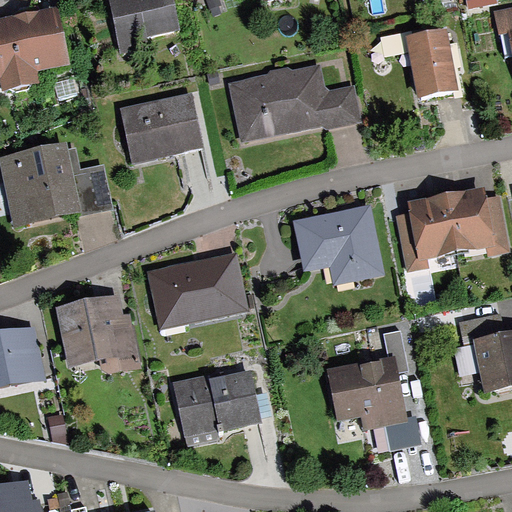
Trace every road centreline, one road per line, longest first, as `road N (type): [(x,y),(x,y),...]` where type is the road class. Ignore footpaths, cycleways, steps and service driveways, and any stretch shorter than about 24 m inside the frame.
road 1 (residential): [(511,145),(365,173),(168,230),(0,298)]
road 2 (residential): [(511,480),(399,500),(206,491),(0,450)]
